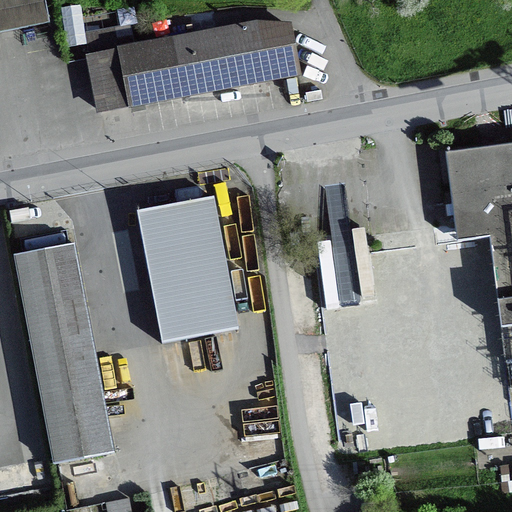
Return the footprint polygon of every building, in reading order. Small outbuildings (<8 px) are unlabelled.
[(0,0),(0,33),(50,24),(45,0),(0,0)] [(128,106),(128,108),(302,75),(291,22),(256,20),(135,43),(131,24),(85,33),(89,54),(86,54),(97,112),(128,106)] [(456,240),(314,259),(338,446),(511,423),(511,412),(509,389),(511,388),(511,146),(445,155),(453,214),(456,240)] [(214,198),(137,213),(162,347),(240,333),(214,198)] [(75,245),(13,257),(53,468),(115,456),(75,245)] [(502,494),(511,493),(511,481),(511,482),(509,464),(499,465),(502,494)]
